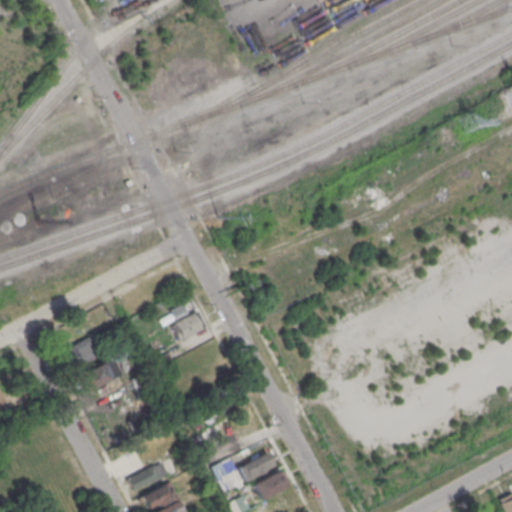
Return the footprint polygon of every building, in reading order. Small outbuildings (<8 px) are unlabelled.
[(170,322),(178,336),(201,323),(193,309),(170,322)] [(66,365),(58,350),(91,334),(99,348),(66,365)] [(79,391),(71,375),(104,357),(113,373),(79,391)] [(236,480),(223,452),(214,457),(211,450),(202,454),(219,489),(236,480)] [(241,478),(234,465),(263,452),(269,465),(241,478)] [(13,462),(16,474),(36,469),(33,457),(13,462)] [(127,490),(121,479),(154,463),(159,474),(127,490)] [(256,499),(248,484),(276,468),(284,483),(256,499)] [(135,496),(142,509),(170,493),(163,481),(135,496)] [(511,511),(501,511),(496,501),(511,492),(511,493),(511,511)] [(238,495),(244,508),(235,511),(227,511),(223,502),(238,495)] [(176,511),(146,511),(172,499),(178,511),(176,511)]
